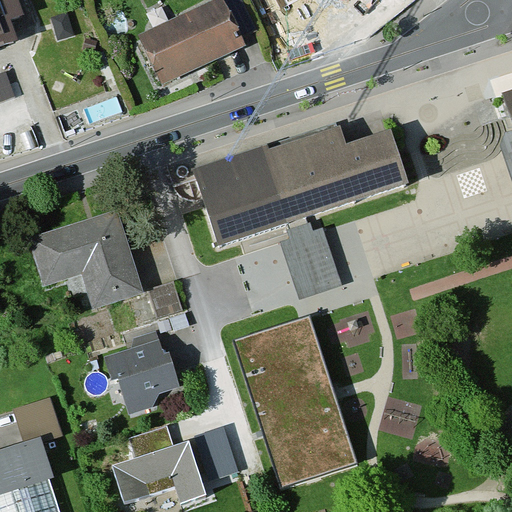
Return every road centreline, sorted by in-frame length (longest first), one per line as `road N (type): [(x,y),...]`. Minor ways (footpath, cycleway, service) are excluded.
road 1 (tertiary): [(144,139),(421,47),(476,0)]
road 2 (residential): [(144,139),(250,464)]
road 3 (tertiary): [(0,188),(144,139)]
